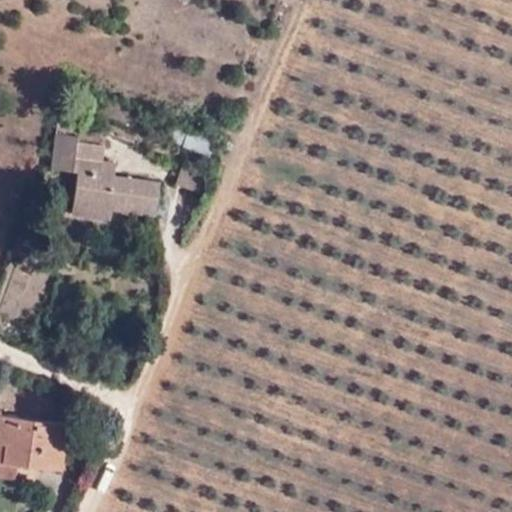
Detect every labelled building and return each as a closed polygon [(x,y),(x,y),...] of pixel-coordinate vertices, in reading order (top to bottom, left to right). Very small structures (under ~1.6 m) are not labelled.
[(158,179),(113,173),(100,171),(102,157),(104,137),(96,136),(73,131),(75,115),(54,113),(48,166),(76,169),(71,203),(109,208),(154,214),(158,179)] [(73,131),(96,136),(97,124),(75,115),(73,131)] [(211,133),(188,126),(181,143),(205,151),(211,133)] [(100,171),(113,173),(115,159),(102,157),(100,171)] [(175,181),(197,187),(204,165),(182,158),(175,181)] [(109,218),(109,208),(71,203),(70,213),(109,218)] [(0,459),(17,462),(60,469),(66,422),(0,411),(0,459)] [(0,475),(15,478),(17,462),(0,459),(0,475)]
